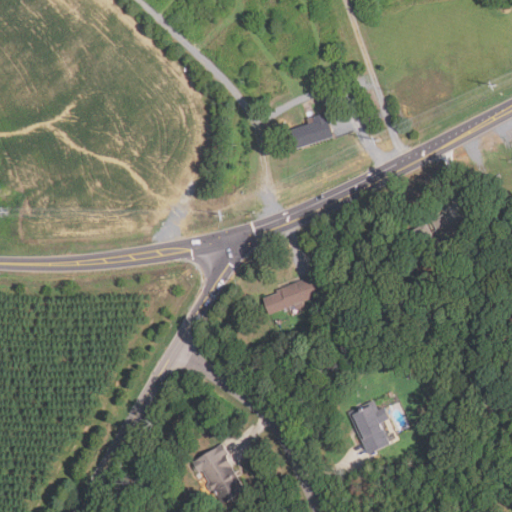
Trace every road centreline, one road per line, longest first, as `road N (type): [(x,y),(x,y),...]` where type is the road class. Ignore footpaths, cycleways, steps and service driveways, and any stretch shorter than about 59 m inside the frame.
road 1 (tertiary): [(0,262),(101,259),(261,226),(511,105)]
road 2 (tertiary): [(81,511),(245,230)]
road 3 (residential): [(318,511),(276,422),(178,349)]
road 4 (residential): [(406,160),(347,0)]
